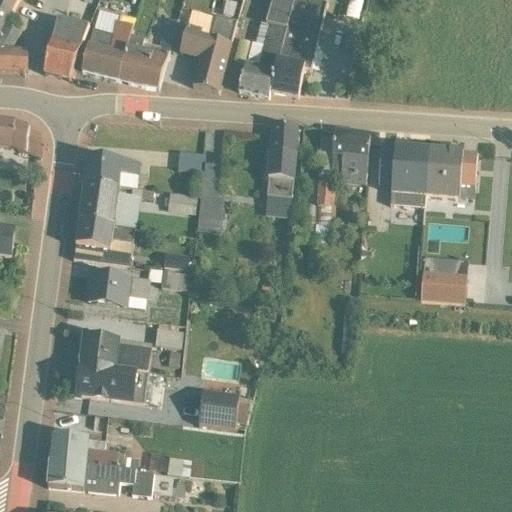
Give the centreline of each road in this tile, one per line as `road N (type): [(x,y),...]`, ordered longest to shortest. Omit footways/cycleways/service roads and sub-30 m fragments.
road 1 (residential): [(69,108),(133,105),(511,130)]
road 2 (residential): [(69,108),(17,497)]
